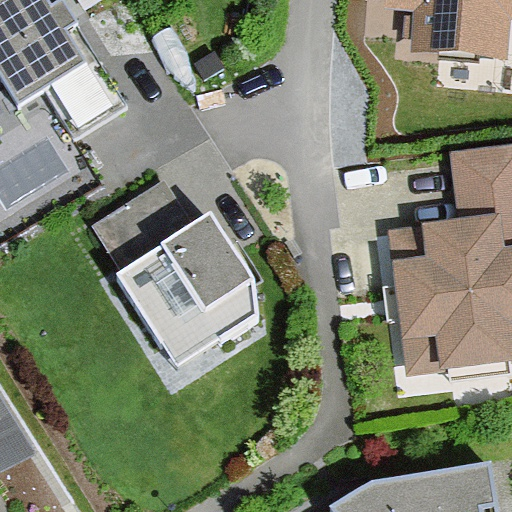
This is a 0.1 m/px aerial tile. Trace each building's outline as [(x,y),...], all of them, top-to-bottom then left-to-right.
[(35,0),(0,0),(0,133),(86,76),(35,0)] [(511,0),(413,0),(412,44),(511,46),(511,0)] [(469,220),(388,230),(404,372),(511,358),(511,150),(461,157),(469,220)] [(183,205),(80,273),(165,401),(267,333),(183,205)] [(0,396),(0,472),(35,451),(0,396)] [(371,480),(328,508),(331,511),(497,511),(489,462),(371,480)]
